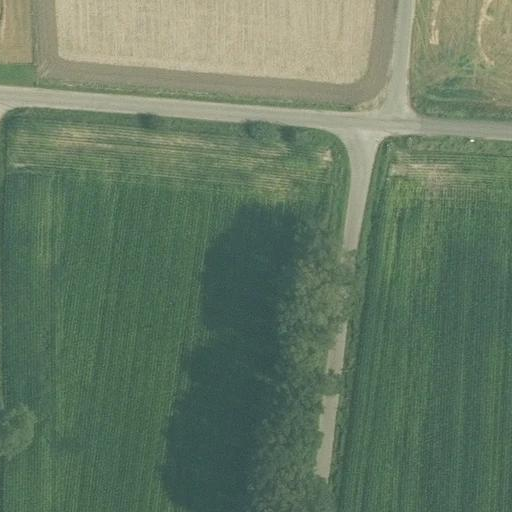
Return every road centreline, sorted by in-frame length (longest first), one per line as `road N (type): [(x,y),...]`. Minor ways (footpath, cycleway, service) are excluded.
road 1 (unclassified): [(321,511),(367,125)]
road 2 (unclassified): [(367,125),(0,96)]
road 3 (unclassified): [(393,126),(403,0)]
